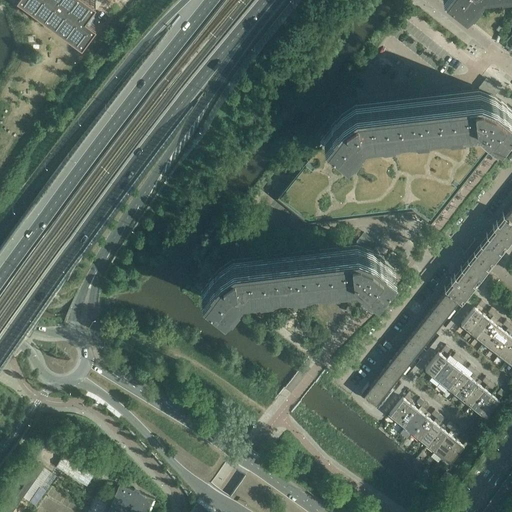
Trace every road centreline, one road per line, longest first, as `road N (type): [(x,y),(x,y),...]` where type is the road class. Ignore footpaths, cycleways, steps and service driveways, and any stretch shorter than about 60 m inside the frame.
road 1 (primary): [(0,349),(145,150),(270,0)]
road 2 (primary): [(212,0),(0,277)]
road 3 (primary): [(104,255),(281,0)]
road 4 (primary): [(185,0),(0,230)]
road 5 (secondary): [(319,511),(126,382)]
road 6 (secondary): [(76,378),(236,511)]
road 7 (residential): [(345,376),(455,238)]
road 8 (primary): [(126,382),(93,326),(104,255)]
